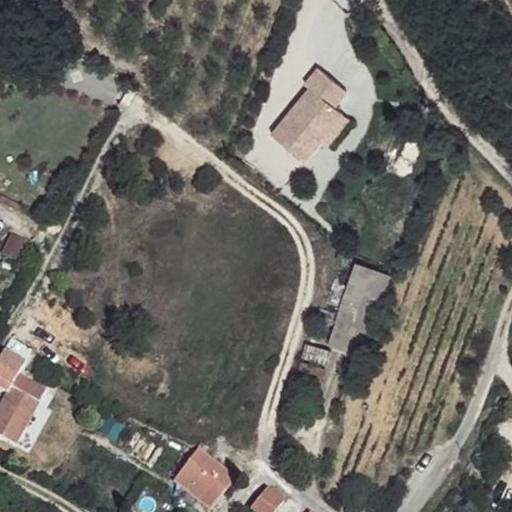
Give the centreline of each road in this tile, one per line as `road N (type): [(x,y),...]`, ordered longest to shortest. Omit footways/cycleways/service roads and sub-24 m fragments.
road 1 (unknown): [(264,476),(257,438),(298,295),(302,249),(286,224),(134,111)]
road 2 (residential): [(511,300),(487,374),(412,511)]
road 3 (residential): [(327,511),(264,476),(229,511)]
